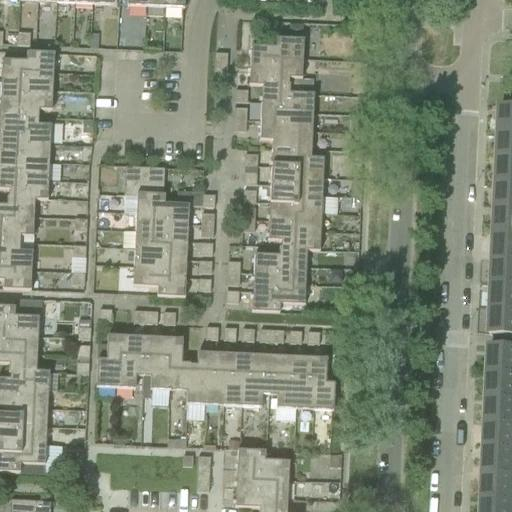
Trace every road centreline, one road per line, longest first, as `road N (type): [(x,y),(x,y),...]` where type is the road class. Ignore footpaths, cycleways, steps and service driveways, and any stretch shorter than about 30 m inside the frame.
road 1 (tertiary): [(383,511),(403,71)]
road 2 (residential): [(450,511),(470,74)]
road 3 (residential): [(187,133),(203,0)]
